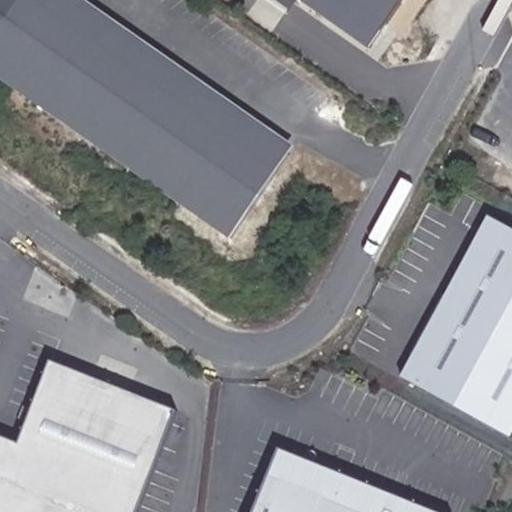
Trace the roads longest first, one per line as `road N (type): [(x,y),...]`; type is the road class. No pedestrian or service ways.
road 1 (unclassified): [(499,0),(313,324),(283,342),(223,341),(197,331),(0,191)]
road 2 (unknown): [(112,0),(399,173)]
